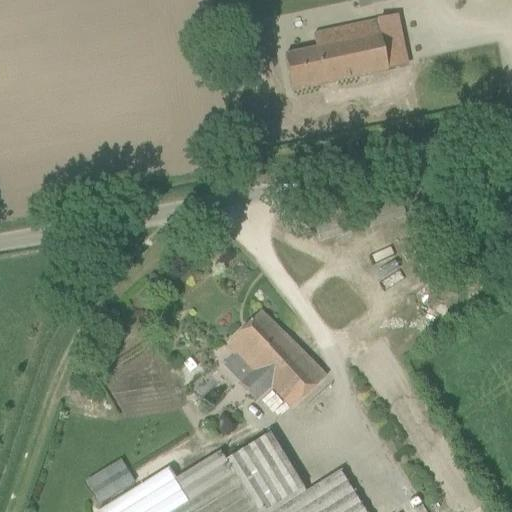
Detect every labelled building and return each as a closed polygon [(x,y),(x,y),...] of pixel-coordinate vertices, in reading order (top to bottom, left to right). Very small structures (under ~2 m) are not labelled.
[(405,0),(358,0),(361,10),(406,0),(405,0)] [(317,51),(284,57),(292,93),(388,73),(377,23),(313,36),(317,51)] [(291,410),(325,380),(260,314),(227,349),(250,373),(239,384),(256,403),(271,389),(291,410)] [(225,463),(234,477),(256,511),(276,511),(306,494),(270,436),(225,463)] [(225,463),(219,454),(175,481),(168,471),(101,511),(176,511),(234,477),(225,463)] [(306,494),(276,511),(363,511),(340,473),(306,494)] [(256,511),(234,477),(176,511),(256,511)]
